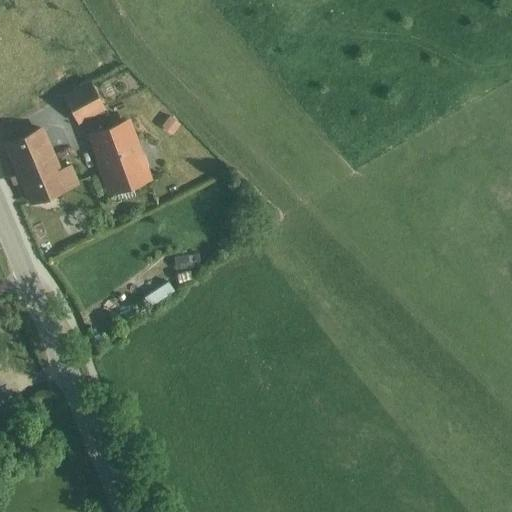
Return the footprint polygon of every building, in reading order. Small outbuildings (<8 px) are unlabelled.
[(90,82),(64,96),(78,123),(104,108),(90,82)] [(127,122),(92,134),(105,170),(103,170),(110,191),(147,177),(144,168),(146,163),(143,156),(138,154),(127,122)] [(42,129),(5,144),(29,201),(77,181),(70,165),(59,169),(42,129)] [(148,303),(172,289),(167,280),(143,294),(148,303)] [(35,411),(23,420),(29,428),(41,419),(35,411)]
